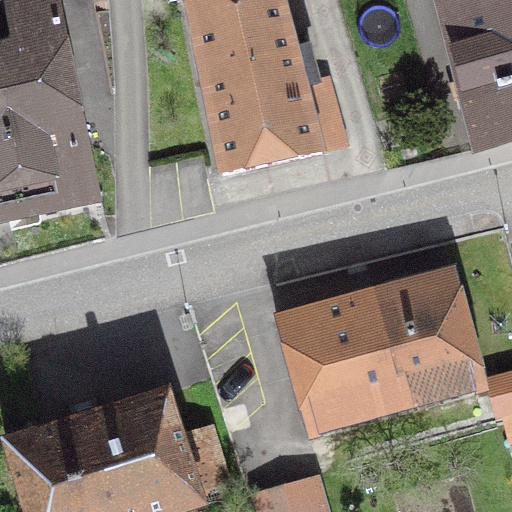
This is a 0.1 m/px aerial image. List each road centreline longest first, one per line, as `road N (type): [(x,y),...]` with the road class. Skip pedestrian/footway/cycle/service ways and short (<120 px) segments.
road 1 (residential): [(0,314),(511,201)]
road 2 (unknown): [(147,241),(106,0)]
